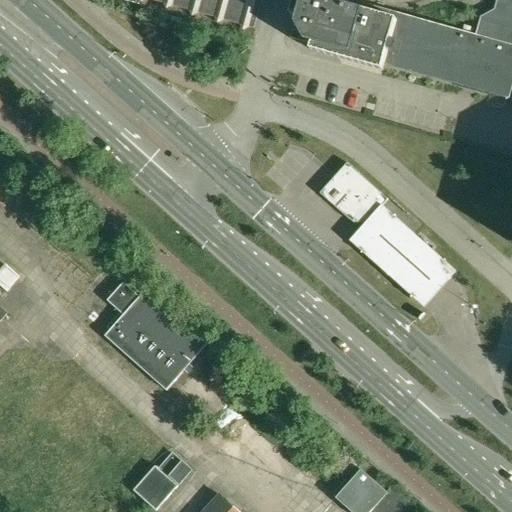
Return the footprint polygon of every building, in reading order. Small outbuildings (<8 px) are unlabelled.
[(250,29),(254,30),(262,0),(139,0),(141,4),(148,1),(163,5),(167,11),(173,8),(188,12),(192,18),(198,15),(214,19),(217,25),(224,22),(239,26),(243,32),(250,29)] [(384,65),(509,100),(511,89),(511,0),(497,0),(494,10),(481,18),(476,36),(363,4),(360,0),(295,0),(291,16),(298,18),(296,24),(306,41),(313,43),(311,51),(383,71),(384,65)] [(380,208),(388,200),(347,164),(337,176),(320,194),(350,220),(353,223),(367,223),(380,208)] [(0,323),(9,313),(0,305),(0,285),(8,293),(21,278),(6,266),(10,262),(0,252),(0,323)] [(208,345),(147,290),(140,297),(126,285),(123,283),(107,301),(110,303),(124,315),(105,337),(167,391),(208,345)] [(157,511),(178,487),(179,486),(180,486),(193,471),(183,461),(173,453),(158,469),(156,467),(134,491),(157,511)] [(417,511),(419,510),(393,487),(387,493),(362,470),(336,499),(351,511),(417,511)] [(238,511),(218,495),(202,511),(238,511)]
